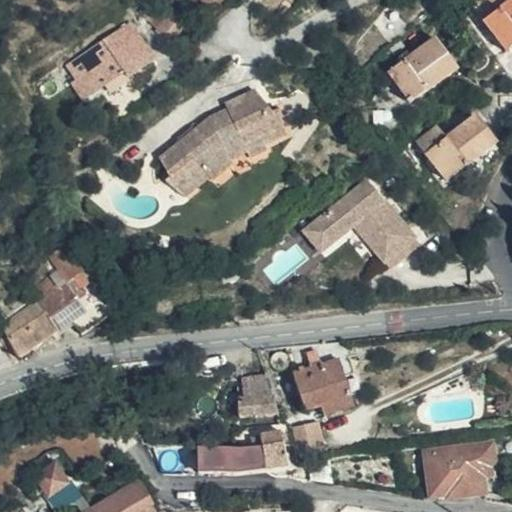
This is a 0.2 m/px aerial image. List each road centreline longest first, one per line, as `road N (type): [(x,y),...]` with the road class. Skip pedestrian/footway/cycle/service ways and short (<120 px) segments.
road 1 (tertiary): [(511,306),(133,349),(0,383)]
road 2 (residential): [(505,511),(267,483),(185,484)]
